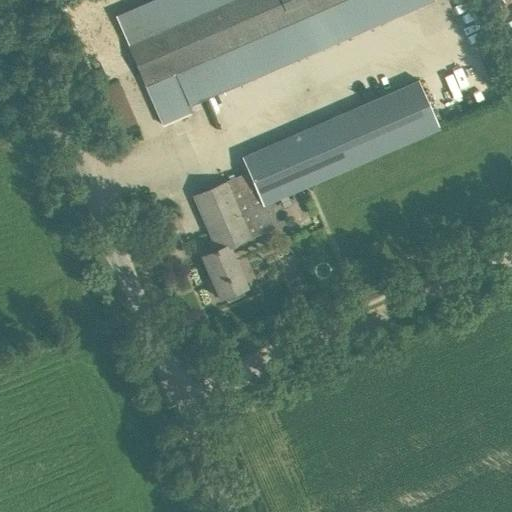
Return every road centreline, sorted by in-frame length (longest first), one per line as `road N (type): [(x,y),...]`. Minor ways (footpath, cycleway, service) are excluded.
road 1 (unclassified): [(228,511),(8,0)]
road 2 (track): [(185,411),(511,265)]
